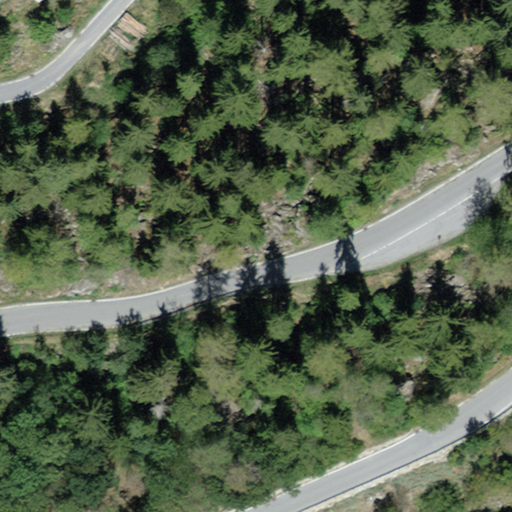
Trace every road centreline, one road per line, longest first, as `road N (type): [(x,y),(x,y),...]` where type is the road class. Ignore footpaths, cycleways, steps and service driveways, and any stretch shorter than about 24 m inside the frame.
road 1 (tertiary): [(511,157),(378,235),(312,263),(156,304),(0,322)]
road 2 (tertiary): [(272,511),(411,450),(511,381)]
road 3 (tertiary): [(0,94),(48,77),(119,0)]
